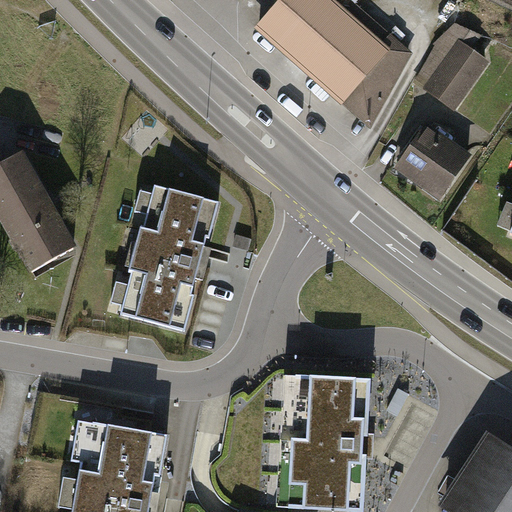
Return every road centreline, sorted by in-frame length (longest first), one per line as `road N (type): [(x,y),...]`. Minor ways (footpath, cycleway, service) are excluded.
road 1 (residential): [(268,326),(324,345),(402,342),(460,379),(469,393),(395,511)]
road 2 (primary): [(113,0),(341,203)]
road 3 (residential): [(268,326),(241,365),(189,385),(0,354)]
road 4 (primary): [(341,203),(511,326)]
road 5 (residential): [(341,203),(276,291),(268,326)]
road 6 (unknown): [(189,385),(165,511)]
